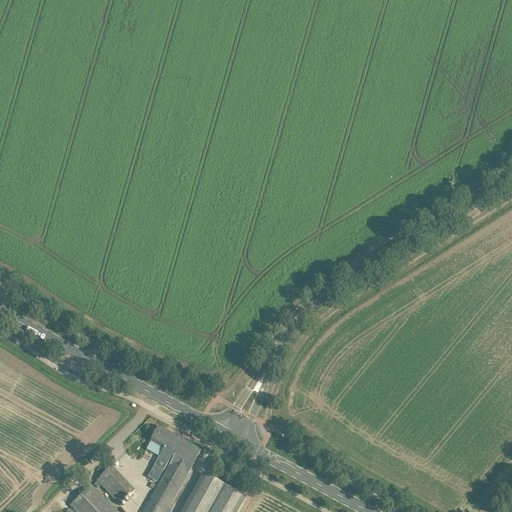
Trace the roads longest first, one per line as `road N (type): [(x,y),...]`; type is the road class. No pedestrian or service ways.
road 1 (tertiary): [(270,363),(305,313),(511,180)]
road 2 (secondary): [(222,432),(0,311)]
road 3 (track): [(41,511),(156,396)]
road 4 (secondary): [(369,511),(245,445)]
